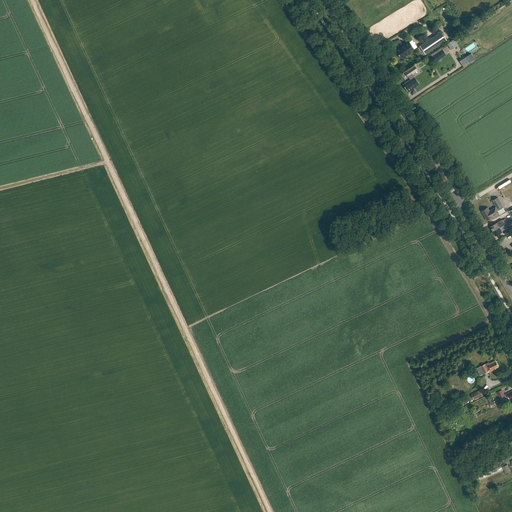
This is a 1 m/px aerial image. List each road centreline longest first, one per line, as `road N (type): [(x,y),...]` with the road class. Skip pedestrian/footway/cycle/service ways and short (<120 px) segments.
road 1 (track): [(280,0),(401,176),(511,359)]
road 2 (track): [(108,161),(268,511)]
road 3 (tertiary): [(462,205),(323,0)]
road 4 (track): [(32,0),(108,161)]
